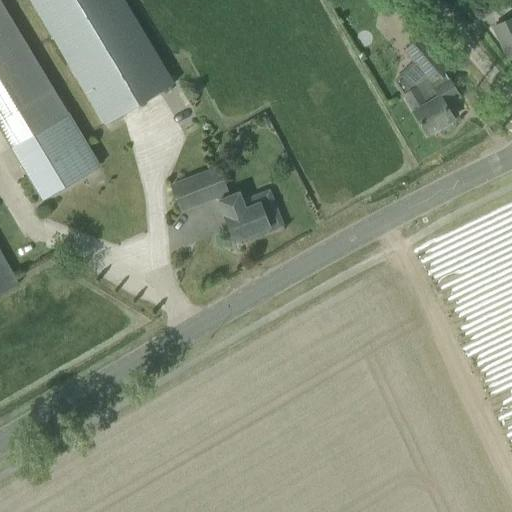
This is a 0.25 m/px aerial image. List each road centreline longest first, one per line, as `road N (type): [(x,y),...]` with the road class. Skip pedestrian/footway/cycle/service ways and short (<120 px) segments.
road 1 (tertiary): [(0,442),(397,214),(511,158)]
road 2 (unclassified): [(511,100),(443,0)]
